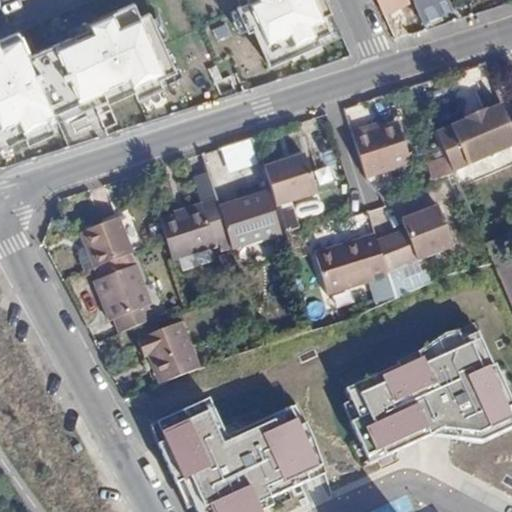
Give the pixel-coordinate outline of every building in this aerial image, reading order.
[(26,47),(18,27),(0,34),(0,154),(10,160),(26,154),(29,162),(48,154),(45,143),(88,129),(91,138),(122,129),(126,138),(150,131),(148,122),(182,111),(140,0),(120,0),(95,9),(99,22),(26,47)] [(253,27),(267,73),(329,47),(322,29),(332,25),(322,0),(231,0),(241,29),(253,27)] [(416,7),(412,0),(376,0),(384,19),(416,7)] [(448,0),(412,0),(416,7),(425,28),(456,19),(448,0)] [(463,122),(465,126),(438,138),(455,178),(511,152),(511,133),(502,110),(484,118),(482,114),(463,122)] [(397,124),(352,138),(365,182),(411,168),(397,124)] [(254,141),(223,151),(231,176),(262,166),(254,141)] [(304,158),(264,172),(276,210),(317,197),(304,158)] [(266,193),(218,209),(228,240),(231,251),(280,235),(266,193)] [(200,209),(159,222),(172,262),(214,249),(212,245),(228,240),(218,209),(215,199),(199,205),(200,209)] [(283,210),(287,232),(298,230),(294,207),(283,210)] [(70,238),(85,273),(130,255),(115,219),(70,238)] [(444,220),(407,230),(419,273),(456,262),(444,220)] [(511,260),(503,240),(485,248),(511,307),(511,260)] [(315,260),(327,301),(388,283),(376,241),(315,260)] [(107,322),(110,320),(116,333),(148,319),(143,307),(148,306),(133,266),(91,282),(107,322)] [(195,366),(176,320),(132,339),(151,385),(195,366)] [(341,387),(364,447),(431,422),(480,427),(508,414),(472,332),(341,387)] [(147,424),(191,511),(266,511),(259,494),(319,463),(295,406),(222,438),(204,396),(147,424)]
